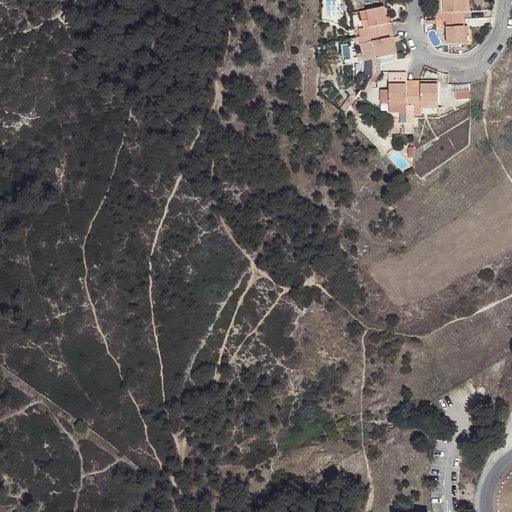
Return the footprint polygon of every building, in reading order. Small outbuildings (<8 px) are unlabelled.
[(433,20),(440,19),(440,13),(443,12),(441,0),(435,0),(436,13),(433,13),(433,20)] [(459,13),(462,11),(460,0),(441,0),(443,12),(440,13),(440,19),(441,27),(444,27),(445,44),(463,43),(463,26),(459,26),(459,13)] [(460,0),(462,11),(472,11),(470,0),(460,0)] [(355,30),(360,52),(372,49),(374,58),(373,66),(373,73),(378,73),(378,64),(393,61),(389,37),(386,38),(383,25),(385,22),(382,6),(357,12),(361,28),(355,30)] [(438,44),(445,44),(444,27),(441,27),(440,19),(433,20),(434,27),(437,28),(438,44)] [(386,38),(389,37),(394,36),(391,21),(385,22),(383,25),(386,38)] [(437,106),(436,84),(411,84),(411,78),(412,72),(389,72),(387,112),(403,112),(404,111),(410,111),(410,105),(437,106)] [(378,73),(373,73),(366,81),(370,82),(378,73)] [(465,89),(452,90),(453,98),(466,96),(465,89)] [(437,106),(410,105),(410,111),(410,115),(418,116),(418,108),(437,108),(437,106)] [(404,111),(403,112),(404,123),(401,124),(401,133),(409,133),(410,115),(410,111),(404,111)]
